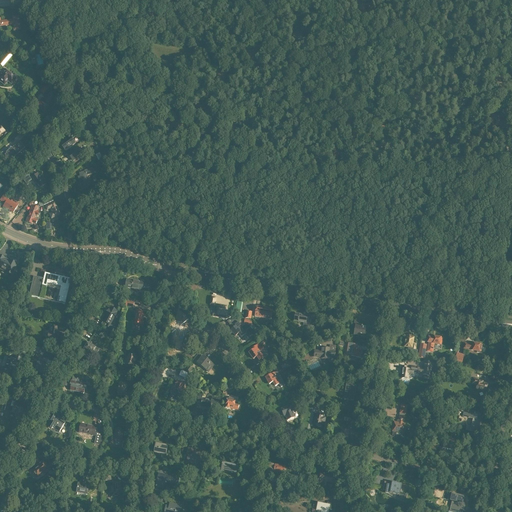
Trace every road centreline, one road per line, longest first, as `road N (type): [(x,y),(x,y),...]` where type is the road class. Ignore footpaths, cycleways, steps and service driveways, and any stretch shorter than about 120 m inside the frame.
road 1 (track): [(506,164),(174,187),(109,213),(70,214)]
road 2 (track): [(424,0),(433,26),(427,86),(378,135),(355,141),(310,130),(288,87),(324,22),(326,0)]
road 3 (secondary): [(511,324),(173,268)]
road 4 (track): [(502,322),(501,0)]
road 5 (track): [(366,0),(388,75),(383,129),(364,156),(273,170)]
road 6 (residential): [(171,278),(256,397),(271,439)]
road 7 (residential): [(69,250),(59,172),(0,106)]
road 8 (track): [(362,173),(463,115),(506,112)]
road 9 (residential): [(46,398),(119,266)]
road 10 (residential): [(139,417),(171,278)]
road 11 (residential): [(363,455),(386,316)]
road 12 (residential): [(271,439),(139,417)]
road 13 (residential): [(491,484),(363,455)]
road 14 (track): [(380,42),(501,27)]
